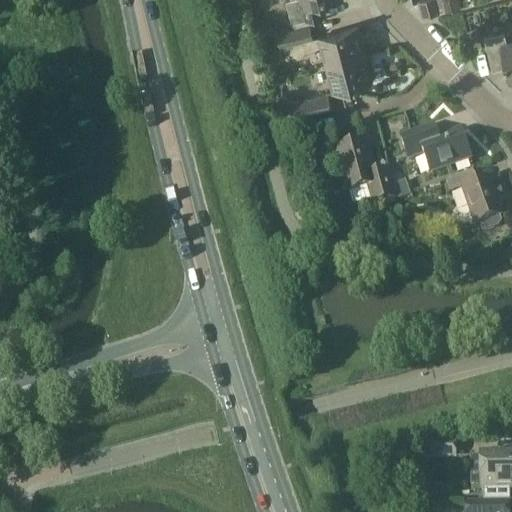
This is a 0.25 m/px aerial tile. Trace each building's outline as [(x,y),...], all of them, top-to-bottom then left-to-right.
[(289,0),(286,1),(292,24),(319,17),(315,4),(329,0),(289,0)] [(453,11),(450,0),(428,0),(420,2),(424,18),(453,11)] [(450,0),(453,11),(462,9),(459,0),(450,0)] [(281,46),(316,37),(312,23),(278,32),(281,46)] [(326,65),(364,55),(357,28),(319,38),(326,65)] [(511,83),(511,41),(507,43),(504,31),(482,37),(491,70),(506,66),(510,84),(511,83)] [(364,55),(326,65),(333,92),(372,82),(364,55)] [(281,119),(308,113),(331,107),(329,94),(296,102),(293,103),(283,99),(276,101),(281,119)] [(439,140),(435,127),(401,138),(408,161),(423,155),(430,175),(471,161),(461,132),(439,140)] [(374,174),(366,144),(336,152),(347,194),(377,186),(370,189),(374,206),(396,199),(388,170),(374,174)] [(479,184),(475,172),(447,182),(451,193),(462,190),(475,227),(503,217),(490,180),(479,184)] [(423,458),(458,458),(458,441),(423,442),(423,458)] [(482,491),(511,490),(511,454),(481,455),(482,491)]
